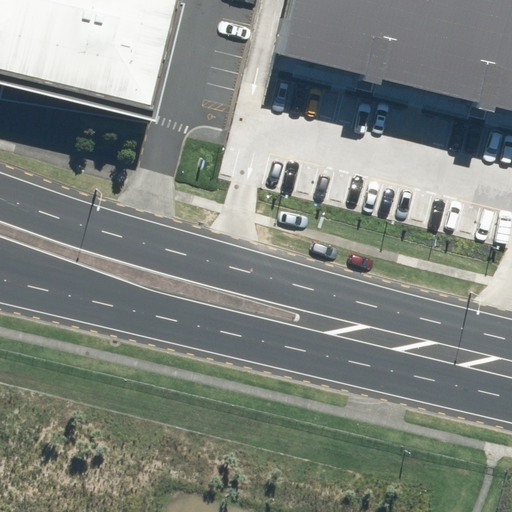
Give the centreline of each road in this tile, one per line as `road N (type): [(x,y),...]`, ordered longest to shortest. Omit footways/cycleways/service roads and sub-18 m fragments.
road 1 (secondary): [(0,197),(291,281),(389,332)]
road 2 (secondary): [(389,332),(283,340),(0,275)]
road 3 (secondary): [(511,361),(389,332)]
